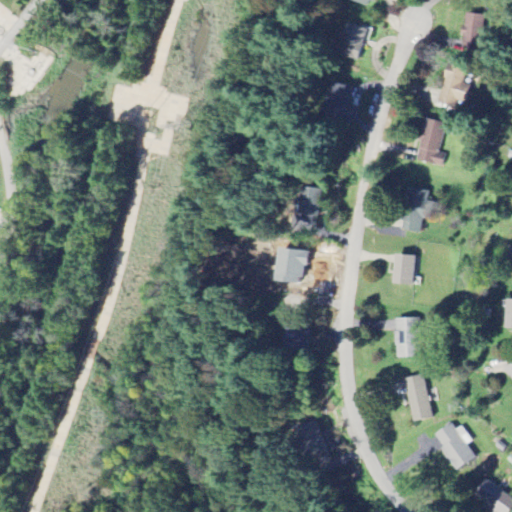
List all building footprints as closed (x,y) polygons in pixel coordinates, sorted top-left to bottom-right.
[(376,0),(351,0),(373,9),(376,0)] [(466,50),(484,50),(485,14),(467,14),(466,50)] [(371,31),(352,24),(341,54),(361,61),(371,31)] [(439,102),(464,111),(473,87),(465,84),(470,70),(453,64),(439,102)] [(352,86),(333,84),(329,115),(348,118),(352,86)] [(420,162),(446,167),(448,155),(442,153),(448,124),(429,120),(420,162)] [(325,190),(308,189),(307,201),(301,201),(300,216),(324,217),(325,190)] [(424,235),(432,192),(412,189),(404,231),(424,235)] [(418,257),(399,256),(398,286),(417,286),(418,257)] [(389,262),(388,275),(398,276),(398,262),(389,262)] [(309,351),(310,323),(291,322),(290,351),(309,351)] [(427,377),(408,380),(415,424),(434,420),(427,377)] [(459,472),(478,460),(469,446),(471,445),(458,423),(437,436),(459,472)]
